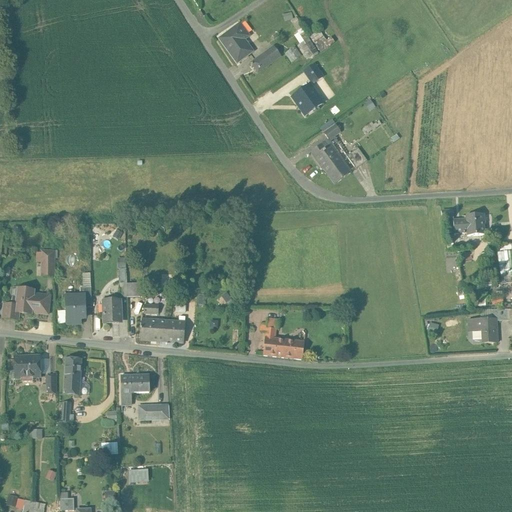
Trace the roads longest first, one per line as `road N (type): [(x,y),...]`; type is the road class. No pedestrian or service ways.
road 1 (residential): [(511,355),(317,366),(0,332)]
road 2 (unclassified): [(203,37),(274,145),(310,184),(374,198),(511,191)]
